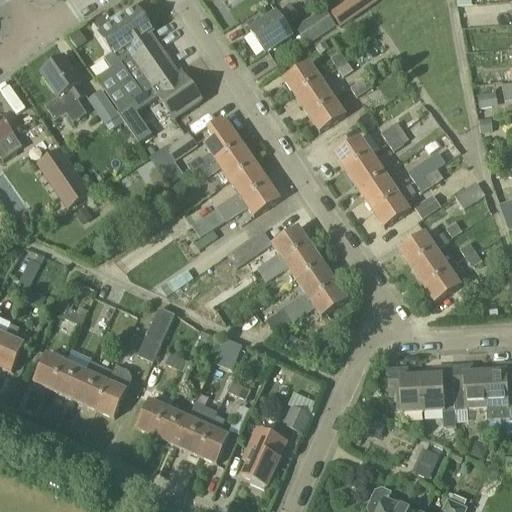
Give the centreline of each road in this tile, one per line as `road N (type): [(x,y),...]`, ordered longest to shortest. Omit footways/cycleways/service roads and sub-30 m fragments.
road 1 (residential): [(178,0),(382,318)]
road 2 (residential): [(284,511),(382,318)]
road 3 (secondary): [(181,511),(0,427)]
road 4 (residential): [(382,318),(420,342),(511,337)]
